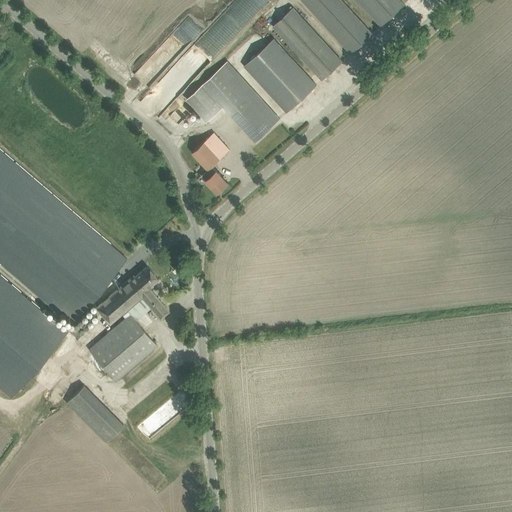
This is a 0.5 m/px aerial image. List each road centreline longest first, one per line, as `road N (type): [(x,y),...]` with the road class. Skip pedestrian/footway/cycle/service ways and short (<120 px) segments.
road 1 (unclassified): [(206,246),(247,195),(474,0)]
road 2 (unclassified): [(206,246),(187,166),(0,2)]
road 3 (unclassified): [(217,511),(206,246)]
